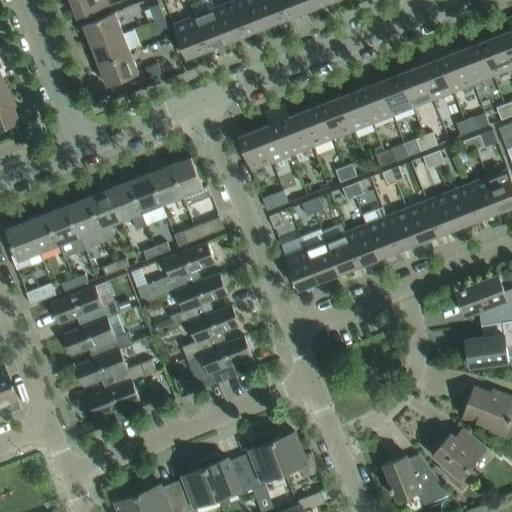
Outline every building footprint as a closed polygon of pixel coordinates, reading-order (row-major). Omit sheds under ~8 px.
[(109,5),(106,0),(68,0),(69,2),(71,1),(78,17),(109,5)] [(247,33),(234,0),(233,0),(214,8),(227,41),(247,33)] [(267,25),(257,0),(234,0),(247,33),(267,25)] [(287,17),(280,0),(257,0),(267,25),(287,17)] [(307,10),(303,0),(280,0),(287,17),(307,10)] [(327,2),(326,0),(303,0),(307,10),(327,2)] [(149,7),(154,19),(163,16),(158,3),(149,7)] [(227,41),(214,8),(194,15),(207,49),(227,41)] [(91,44),(123,32),(115,11),(81,24),(83,30),(85,29),(91,44)] [(207,49),(194,15),(173,24),(186,57),(207,49)] [(511,15),(507,18),(511,29),(501,33),(511,61),(511,15)] [(168,28),(163,16),(154,19),(159,32),(168,28)] [(97,65),(131,52),(123,32),(91,44),(97,59),(95,60),(97,65)] [(511,67),(511,61),(501,33),(481,41),(494,74),(511,67)] [(494,74),(481,41),(461,49),(474,82),(494,74)] [(474,82),(461,49),(440,57),(453,90),(474,82)] [(139,72),(131,52),(97,65),(99,70),(101,69),(107,85),(139,72)] [(453,90),(440,57),(420,65),(433,98),(453,90)] [(145,68),(149,77),(162,72),(158,63),(145,68)] [(433,98),(420,65),(400,73),(413,106),(433,98)] [(413,106),(400,73),(380,80),(393,114),(413,106)] [(7,94),(1,79),(0,79),(0,102),(11,98),(10,93),(7,94)] [(393,114),(380,80),(359,88),(372,122),(393,114)] [(372,122),(359,88),(339,96),(352,130),(372,122)] [(352,130),(339,96),(319,104),(332,137),(352,130)] [(13,103),(11,98),(0,102),(0,126),(17,120),(11,104),(13,103)] [(509,115),(505,103),(496,106),(501,119),(509,115)] [(332,137),(319,104),(299,112),(312,145),(332,137)] [(312,145),(299,112),(289,116),(284,105),(274,109),(292,153),(312,145)] [(292,153),(274,109),(265,112),(270,123),(258,128),(271,161),(292,153)] [(473,115),(464,119),(469,131),(478,128),(473,115)] [(469,131),(464,119),(456,122),(461,134),(469,131)] [(498,126),(501,135),(511,130),(511,126),(510,122),(498,126)] [(271,161),(258,128),(239,135),(239,134),(238,135),(251,169),(271,161)] [(448,146),(461,143),(458,130),(445,133),(448,146)] [(432,131),(424,134),(429,147),(437,143),(432,131)] [(480,133),(471,137),(476,149),(484,146),(480,133)] [(429,147),(424,134),(416,138),(420,150),(429,147)] [(476,149),(471,137),(463,140),(468,152),(476,149)] [(392,147),(384,150),(389,162),(397,159),(392,147)] [(439,149),(431,152),(436,165),(444,161),(439,149)] [(389,162),(384,150),(375,153),(380,166),(389,162)] [(436,165),(431,152),(423,156),(427,168),(436,165)] [(191,156),(170,164),(182,195),(186,204),(210,195),(206,184),(203,186),(191,156)] [(352,162),(344,166),(348,178),(357,175),(352,162)] [(182,195),(170,164),(150,172),(162,203),(182,195)] [(399,165),(391,168),(396,180),(404,177),(399,165)] [(348,178),(344,166),(335,169),(340,181),(348,178)] [(511,179),(507,167),(487,175),(500,209),(511,204),(511,179)] [(396,180),(391,168),(382,171),(387,184),(396,180)] [(162,203),(150,172),(129,180),(141,211),(162,203)] [(500,209),(487,175),(467,183),(480,217),(500,209)] [(141,211),(129,180),(109,188),(121,219),(131,215),(135,228),(147,224),(141,211)] [(359,180),(350,184),(355,196),(364,193),(359,180)] [(480,217),(467,183),(447,191),(460,225),(480,217)] [(355,196),(350,184),(342,187),(347,199),(355,196)] [(121,219),(109,188),(88,196),(105,241),(116,237),(111,223),(121,219)] [(460,225),(447,191),(426,199),(440,233),(460,225)] [(262,197),(267,210),(275,206),(271,194),(262,197)] [(105,241),(88,196),(68,204),(80,235),(85,248),(105,241)] [(319,196),(310,199),(315,212),(323,208),(319,196)] [(315,212),(310,199),(302,202),(307,215),(315,212)] [(440,233),(426,199),(406,207),(419,241),(440,233)] [(80,235),(68,204),(47,212),(59,243),(80,235)] [(419,241),(406,207),(386,215),(399,249),(419,241)] [(59,243),(47,212),(27,220),(39,251),(59,243)] [(278,212),(269,215),(274,227),(283,224),(278,212)] [(399,249),(386,215),(366,223),(379,257),(399,249)] [(219,216),(194,226),(199,237),(224,228),(219,216)] [(39,251),(27,220),(6,228),(13,246),(8,248),(17,269),(30,263),(27,256),(39,251)] [(379,257),(366,223),(345,231),(359,265),(379,257)] [(199,237),(194,226),(174,234),(179,246),(199,237)] [(359,265),(345,231),(325,239),(338,273),(359,265)] [(338,273),(325,239),(305,247),(318,280),(338,273)] [(215,261),(207,241),(163,259),(169,275),(138,288),(143,302),(175,290),(187,285),(182,274),(215,261)] [(167,241),(155,245),(158,254),(170,249),(167,241)] [(158,254),(155,245),(143,250),(146,258),(158,254)] [(318,280),(305,247),(285,255),(298,288),(318,280)] [(126,257),(114,261),(117,270),(129,265),(126,257)] [(117,270),(114,261),(102,266),(105,274),(117,270)] [(220,272),(187,285),(175,290),(183,309),(170,315),(174,326),(187,321),(199,317),(195,305),(228,292),(225,285),(228,283),(224,274),(221,275),(220,272)] [(73,277),(76,286),(88,281),(85,273),(73,277)] [(480,323),(481,324),(498,321),(511,319),(511,287),(504,290),(498,274),(457,289),(466,314),(484,307),(485,311),(481,312),(483,323),(480,323)] [(76,286),(73,277),(61,282),(64,290),(76,286)] [(26,292),(31,304),(56,294),(51,282),(26,292)] [(91,310),(96,321),(117,313),(121,311),(116,300),(103,305),(95,285),(51,302),(58,323),(91,310)] [(128,299),(118,303),(121,310),(131,307),(128,299)] [(232,304),(199,317),(187,321),(195,341),(182,346),(187,358),(200,352),(211,348),(207,336),(240,324),(232,304)] [(104,341),(108,352),(120,348),(133,343),(128,331),(125,332),(117,313),(96,321),(63,334),(71,354),(104,341)] [(505,343),(511,342),(511,319),(498,321),(481,324),(485,324),(487,335),(466,338),(470,366),(508,361),(505,343)] [(244,335),(211,348),(200,352),(207,372),(194,377),(199,389),(224,379),(219,368),(252,355),(244,335)] [(116,372),(120,383),(132,379),(145,374),(141,362),(128,367),(120,348),(108,352),(75,365),(83,385),(116,372)] [(0,404),(16,398),(4,366),(0,367),(0,404)] [(140,398),(132,379),(120,383),(87,396),(95,416),(128,403),(133,415),(157,405),(153,393),(140,398)] [(489,429),(509,437),(511,438),(511,399),(474,385),(463,415),(490,426),(489,429)] [(166,393),(154,398),(157,405),(169,401),(166,393)] [(283,426),(269,431),(284,471),(296,466),(304,477),(319,471),(311,451),(303,453),(294,430),(288,433),(286,429),(283,426)] [(449,477),(461,488),(475,473),(468,467),(487,446),(463,426),(455,436),(450,432),(433,453),(444,462),(441,465),(452,474),(449,477)] [(284,471),(269,431),(255,437),(254,441),(256,445),(249,448),(254,458),(243,463),(253,488),(252,488),(261,511),(263,511),(274,508),(263,479),(284,471)] [(253,488),(243,463),(231,467),(227,456),(221,459),(219,455),(216,452),(202,458),(217,497),(239,488),(240,493),(252,488),(253,488)] [(418,453),(417,453),(408,457),(407,454),(383,463),(391,485),(389,485),(391,490),(393,489),(396,498),(414,491),(421,494),(424,503),(443,496),(449,492),(418,453)] [(217,497),(202,458),(188,463),(187,467),(189,471),(182,474),(187,485),(175,489),(184,511),(191,511),(197,510),(196,505),(217,497)] [(184,511),(175,489),(164,493),(160,483),(154,485),(152,481),(149,478),(135,484),(145,511),(184,511)] [(145,511),(135,484),(121,489),(120,494),(122,498),(115,500),(120,511),(145,511)]
